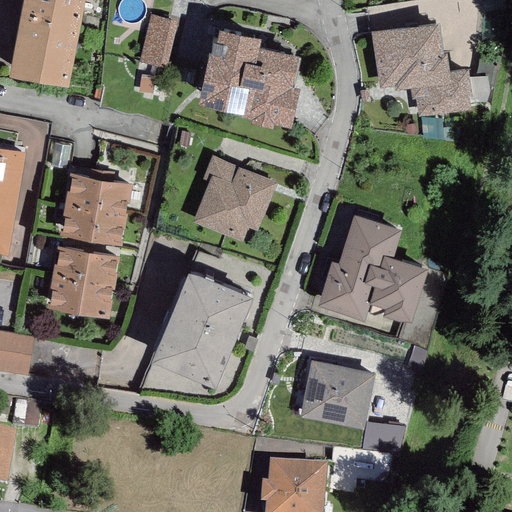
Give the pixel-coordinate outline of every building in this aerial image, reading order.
[(64,75),(78,0),(28,0),(16,66),(64,75)] [(144,50),(170,56),(182,7),(156,1),(144,50)] [(437,52),(434,23),(377,31),(383,79),(398,77),(398,83),(412,81),(414,93),(420,92),(421,107),(464,101),(463,89),(467,88),(465,76),(464,69),(446,71),(443,51),(437,52)] [(254,43),(256,33),(223,26),(221,36),(215,34),(212,44),(215,45),(204,92),(247,102),(246,107),(257,109),(256,115),(269,118),(270,114),(287,118),(295,84),(287,82),(294,53),(254,43)] [(464,101),(486,99),(489,87),(487,72),(465,76),(467,88),(463,89),(464,101)] [(407,131),(418,129),(415,120),(405,122),(407,131)] [(22,147),(0,143),(0,251),(7,252),(22,147)] [(234,187),(242,169),(243,166),(213,153),(203,177),(214,182),(215,179),(234,187)] [(215,179),(214,182),(199,215),(240,232),(246,218),(255,222),(272,182),(242,169),(234,187),(215,179)] [(115,237),(125,181),(75,172),(65,228),(115,237)] [(421,266),(385,254),(393,229),(358,218),(342,265),(335,263),(324,296),(360,308),(366,288),(391,297),(389,303),(408,309),(421,266)] [(103,309),(113,254),(62,245),(53,301),(103,309)] [(414,343),(425,346),(445,273),(421,266),(408,309),(399,338),(414,343)] [(212,374),(247,292),(191,270),(158,351),(212,374)] [(0,364),(27,370),(34,337),(0,330),(0,364)] [(428,347),(425,346),(414,343),(406,368),(421,373),(428,347)] [(359,420),(369,372),(314,361),(304,409),(359,420)] [(37,427),(41,403),(16,399),(12,423),(37,427)] [(362,448),(392,451),(399,452),(406,428),(365,422),(362,448)] [(0,481),(4,482),(12,436),(0,433),(0,481)] [(392,451),(362,448),(332,445),(330,488),(354,492),(356,478),(389,482),(392,451)] [(318,511),(322,472),(273,467),(271,489),(266,489),(265,501),(271,501),(270,511),(318,511)]
